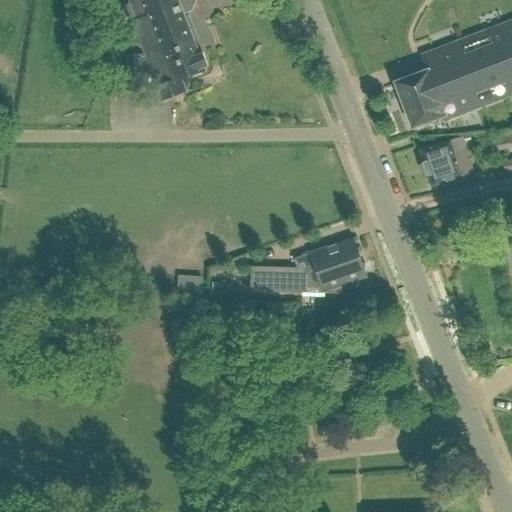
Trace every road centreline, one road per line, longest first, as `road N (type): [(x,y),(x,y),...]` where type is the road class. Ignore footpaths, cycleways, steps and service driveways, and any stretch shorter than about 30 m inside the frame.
road 1 (unclassified): [(353,129),(0,136)]
road 2 (tertiary): [(474,436),(353,129)]
road 3 (residential): [(219,511),(268,459),(474,436)]
road 4 (tertiary): [(353,129),(303,0)]
